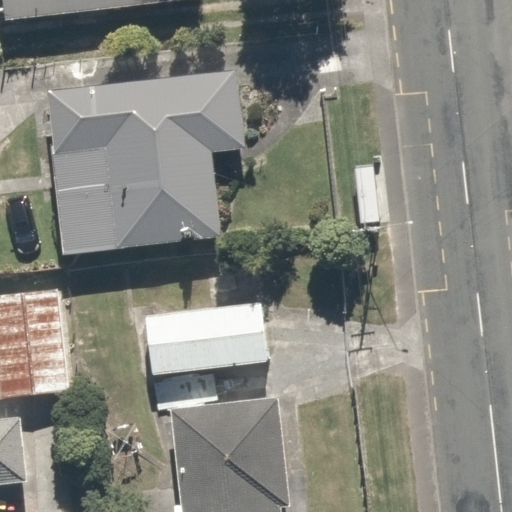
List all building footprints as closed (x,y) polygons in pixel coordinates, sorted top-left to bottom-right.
[(189,0),(0,0),(0,43),(191,36),(189,0)] [(212,114),(21,127),(31,281),(194,270),(188,175),(216,174),(212,114)] [(0,328),(0,421),(33,420),(31,328),(0,328)] [(252,341),(121,347),(123,398),(254,393),(252,341)] [(268,511),(265,435),(151,440),(153,511),(268,511)]
